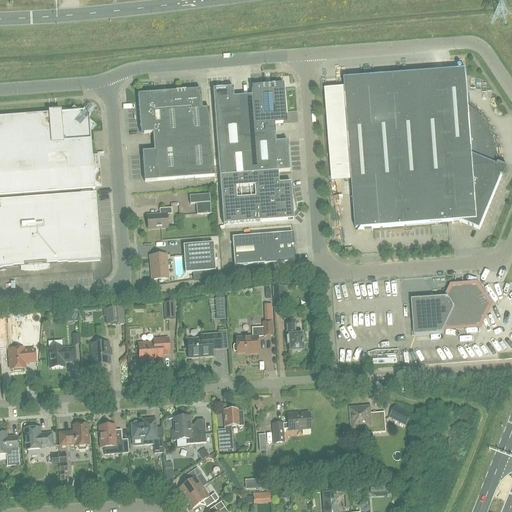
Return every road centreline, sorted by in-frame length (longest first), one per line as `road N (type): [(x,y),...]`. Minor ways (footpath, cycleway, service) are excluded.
road 1 (residential): [(0,404),(380,376)]
road 2 (unclassified): [(0,300),(119,286),(124,266),(108,81)]
road 3 (residential): [(511,90),(471,43),(303,55)]
road 4 (unclassified): [(324,273),(303,55)]
road 5 (primary): [(0,19),(209,0)]
road 6 (unclassified): [(108,81),(143,66),(303,55)]
road 7 (residential): [(324,273),(493,260),(511,240)]
